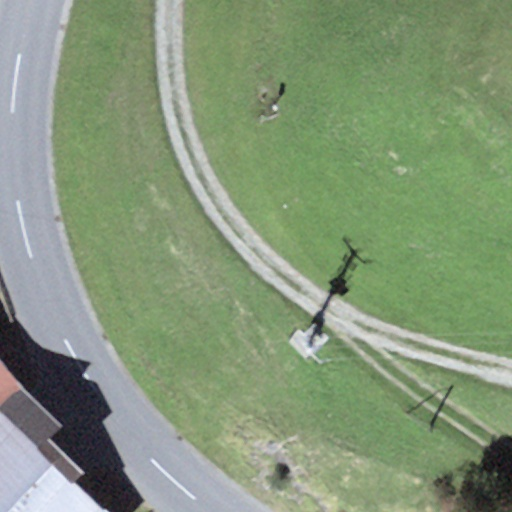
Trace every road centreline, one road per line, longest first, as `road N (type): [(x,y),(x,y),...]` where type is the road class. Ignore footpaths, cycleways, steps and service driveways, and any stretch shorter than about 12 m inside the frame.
road 1 (secondary): [(227,511),(86,390),(35,271),(20,94),(41,0)]
road 2 (track): [(170,0),(186,136),(240,230),(320,300),(511,366)]
